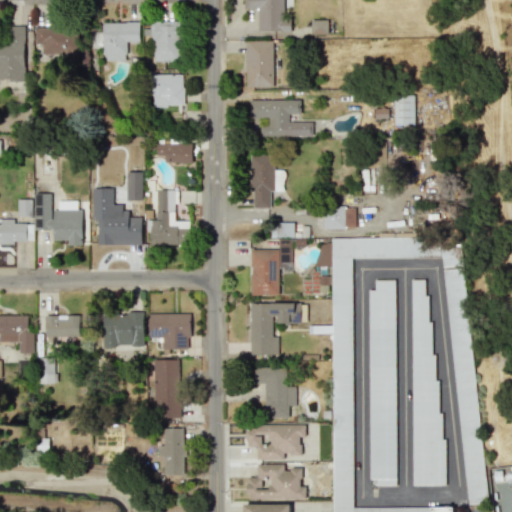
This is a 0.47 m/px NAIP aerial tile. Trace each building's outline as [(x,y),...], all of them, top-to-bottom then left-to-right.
[(258,31),(290,31),(290,19),(283,19),(282,0),(243,0),(243,8),(257,8),(258,31)] [(327,19),(310,19),(310,34),(327,34),(327,19)] [(181,61),(182,21),(149,20),(149,32),(152,32),(152,61),(181,61)] [(139,41),(139,21),(103,22),(103,61),(125,60),(125,41),(139,41)] [(0,41),(0,79),(23,80),(24,26),(3,25),(2,42),(0,41)] [(34,27),(34,44),(41,44),(41,55),(78,54),(77,26),(34,27)] [(273,40),(246,40),(245,87),(272,87),(273,40)] [(151,74),(152,105),(183,105),(183,74),(151,74)] [(393,125),(413,125),(414,95),(394,95),(393,125)] [(260,136),(312,135),(311,121),(288,122),(288,114),(300,114),(299,99),(248,100),(249,118),(259,118),(260,136)] [(191,163),(191,141),(157,141),(156,155),(164,155),(164,163),(191,163)] [(251,154),(250,207),(269,208),(270,189),(280,189),(280,181),(273,181),(274,154),(251,154)] [(141,200),(141,171),(126,171),(125,199),(141,200)] [(97,245),(141,244),(140,216),(128,217),(128,206),(113,207),(112,187),(92,188),(92,220),(96,220),(97,245)] [(150,244),(188,244),(188,221),(174,221),(174,190),(156,190),(156,220),(146,220),(146,230),(150,230),(150,244)] [(34,193),(33,229),(50,230),(51,193),(34,193)] [(17,215),(31,215),(32,199),(18,199),(17,215)] [(52,240),(67,240),(67,245),(81,245),(82,209),(76,209),(76,200),(57,200),(57,209),(53,209),(52,240)] [(355,227),(355,206),(322,206),(322,228),(355,227)] [(14,219),(0,219),(0,243),(33,243),(33,223),(14,223),(14,219)] [(293,236),(293,223),(269,224),(269,237),(293,236)] [(451,511),(451,506),(352,506),(350,256),(441,257),(467,504),(488,501),(458,234),(330,237),(331,511),(451,511)] [(250,295),(278,295),(278,261),(290,261),(290,238),(278,238),(278,249),(250,249),(250,295)] [(330,266),(330,243),(317,242),(317,265),(330,266)] [(374,484),(394,484),(394,278),(373,279),(373,288),(367,288),(368,478),(375,478),(374,484)] [(423,278),(410,278),(410,485),(445,485),(445,438),(441,438),(441,412),(437,412),(437,380),(433,380),(433,353),(430,353),(430,321),(426,321),(426,295),(423,295),(423,278)] [(249,303),(250,354),(278,354),(277,335),(273,335),(273,323),(300,323),(300,302),(249,303)] [(188,312),(147,313),(147,337),(161,337),(162,349),(189,348),(188,312)] [(143,345),(143,313),(103,313),(103,345),(143,345)] [(0,314),(0,340),(18,340),(18,353),(33,352),(33,330),(28,330),(27,314),(0,314)] [(45,336),(79,336),(78,314),(44,315),(45,336)] [(37,383),(53,383),(54,358),(37,357),(37,383)] [(178,359),(152,359),(154,418),(179,417),(178,359)] [(264,383),(264,417),(288,417),(288,405),(294,405),(294,385),(286,385),(286,367),(251,367),(250,383),(264,383)] [(304,424),(246,423),(245,446),(257,446),(257,459),(283,460),(283,454),(300,454),(300,436),(304,436),(304,424)] [(163,475),(182,475),(183,428),(163,428),(162,445),(158,445),(157,457),(163,457),(163,475)] [(248,499),(305,498),(305,486),(301,486),(301,468),(284,468),(284,463),(256,464),(257,476),(247,477),(248,499)] [(289,511),(290,504),(243,503),(242,511),(289,511)]
